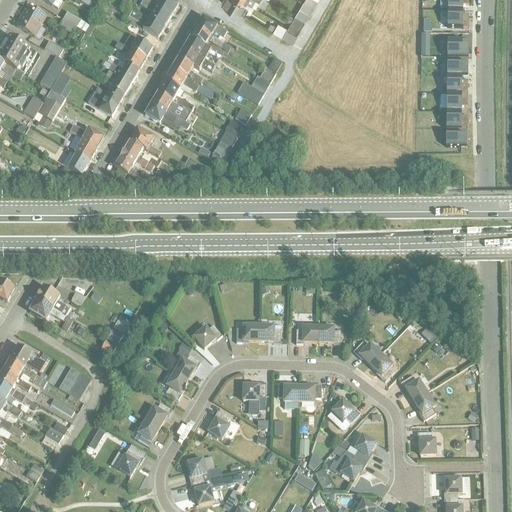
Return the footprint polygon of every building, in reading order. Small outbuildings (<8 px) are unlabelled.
[(64,0),(63,0),(40,0),(53,7),(58,10),(64,0)] [(97,0),(83,0),(81,4),(92,10),(97,0)] [(145,0),(145,2),(172,18),(179,6),(169,0),(161,0),(160,3),(154,0),(145,0)] [(250,6),(240,0),(223,0),(222,3),(245,16),(250,6)] [(240,0),(250,6),(256,9),(260,0),(240,0)] [(304,0),(303,2),(314,8),(318,0),(304,0)] [(447,0),(448,29),(469,29),(469,15),(463,15),(463,6),(468,6),(468,0),(447,0)] [(149,21),(165,30),(172,18),(145,2),(144,1),(140,7),(153,14),(149,21)] [(295,16),(306,22),(314,8),(303,2),(295,16)] [(109,5),(104,13),(111,17),(116,9),(109,5)] [(22,17),(42,29),(48,18),(28,7),(22,17)] [(165,30),(149,21),(130,9),(126,16),(127,16),(124,20),(144,31),(159,40),(165,30)] [(64,21),(77,29),(86,34),(90,27),(68,14),(64,21)] [(287,31),(297,37),(306,22),(295,16),(294,18),(290,15),(286,21),(291,24),(288,29),(287,31)] [(42,29),(22,17),(16,27),(40,41),(46,31),(42,29)] [(197,29),(224,45),(226,42),(223,40),(227,33),(212,24),(203,19),(197,29)] [(430,20),(422,20),(421,32),(432,33),(432,26),(430,26),(430,20)] [(77,29),(64,21),(59,28),(73,36),(77,29)] [(287,31),(288,29),(278,23),(273,33),(292,44),(297,37),(287,31)] [(89,28),(85,35),(90,38),(94,31),(89,28)] [(191,39),(206,48),(209,43),(221,50),(224,45),(197,29),(191,39)] [(159,40),(144,31),(138,41),(152,50),(159,40)] [(430,35),(421,34),(421,59),(430,59),(430,35)] [(124,48),(146,61),(152,50),(138,41),(130,37),(124,48)] [(0,54),(0,62),(24,76),(37,54),(10,38),(0,54)] [(185,50),(216,68),(220,61),(214,58),(217,55),(206,48),(191,39),(185,50)] [(468,40),(447,40),(446,149),(466,148),(467,117),(462,117),(462,108),(467,108),(467,82),(463,82),(462,77),(468,77),(468,40)] [(56,58),(58,59),(64,51),(50,43),(45,51),(56,58)] [(124,64),(139,73),(146,61),(124,48),(118,44),(115,49),(128,57),(124,64)] [(179,60),(194,69),(199,72),(202,68),(212,74),(216,68),(185,50),(179,60)] [(75,52),(68,65),(75,69),(76,69),(83,57),(75,52)] [(58,59),(56,58),(40,86),(51,92),(62,74),(67,65),(58,59)] [(173,70),(213,94),(216,89),(204,81),(191,73),(194,69),(179,60),(173,70)] [(268,71),(277,75),(282,65),(274,60),(268,71)] [(0,79),(3,81),(5,77),(8,78),(9,77),(12,79),(12,78),(20,83),(24,76),(0,62),(0,79)] [(106,64),(103,69),(109,72),(132,86),(139,73),(124,64),(120,62),(117,68),(113,66),(113,67),(106,64)] [(165,82),(181,91),(183,87),(192,92),(196,94),(197,92),(211,101),(215,95),(213,94),(173,70),(165,82)] [(260,80),(270,86),(277,75),(268,71),(266,70),(260,80)] [(112,91),(124,98),(132,86),(109,72),(106,79),(116,85),(112,91)] [(51,92),(66,101),(72,91),(67,88),(71,81),(62,74),(51,92)] [(252,89),(264,96),(270,86),(260,80),(257,79),(252,89)] [(158,95),(192,114),(195,109),(179,100),(176,98),(181,91),(165,82),(158,95)] [(264,96),(252,89),(244,84),(238,95),(258,107),(264,96)] [(183,87),(181,91),(184,93),(190,96),(192,92),(183,87)] [(95,94),(119,107),(124,98),(112,91),(109,96),(98,89),(95,94)] [(43,90),(39,96),(44,99),(48,93),(43,90)] [(43,105),(38,115),(43,118),(53,123),(66,101),(51,92),(43,105)] [(119,107),(95,94),(89,105),(112,119),(119,107)] [(168,114),(186,124),(192,114),(158,95),(152,105),(168,114)] [(38,115),(43,105),(33,99),(24,114),(34,121),(38,115)] [(168,114),(152,105),(145,117),(161,126),(161,125),(178,134),(181,129),(187,133),(190,127),(186,124),(168,114)] [(242,111),(236,122),(246,128),(252,117),(242,111)] [(38,115),(34,121),(40,124),(39,125),(48,131),(52,124),(43,119),(43,118),(38,115)] [(238,135),(242,129),(231,123),(227,129),(238,135)] [(20,127),(14,136),(21,140),(26,131),(20,127)] [(77,138),(98,150),(104,140),(89,131),(88,131),(87,130),(85,133),(74,127),(70,134),(77,138)] [(226,134),(237,141),(240,136),(238,135),(227,129),(225,133),(226,134)] [(130,142),(144,150),(159,159),(162,154),(152,148),(153,146),(151,145),(154,140),(138,130),(130,142)] [(221,145),(232,151),(233,149),(238,141),(237,141),(226,134),(221,145)] [(69,152),(90,164),(98,150),(77,138),(69,152)] [(125,151),(154,168),(157,170),(160,165),(142,154),(144,150),(130,142),(125,151)] [(213,157),(223,163),(224,164),(232,151),(221,145),(213,157)] [(202,150),(199,155),(207,160),(211,155),(202,150)] [(120,160),(134,168),(136,164),(152,173),(154,168),(125,151),(120,160)] [(90,164),(69,152),(67,154),(69,155),(62,167),(82,178),(90,164)] [(223,163),(213,157),(209,163),(220,169),(223,163)] [(134,168),(120,160),(115,169),(118,171),(115,176),(124,182),(127,176),(138,183),(156,181),(143,173),(141,177),(131,171),(134,168)] [(189,160),(182,172),(201,183),(208,170),(189,160)] [(44,170),(41,176),(47,179),(47,178),(51,180),(52,178),(55,180),(56,177),(44,170)] [(25,173),(22,179),(30,183),(33,177),(25,173)] [(0,281),(0,300),(7,305),(15,291),(0,281)] [(194,288),(186,291),(190,298),(197,295),(194,288)] [(267,288),(261,290),(263,297),(270,295),(267,288)] [(53,311),(65,318),(66,318),(71,310),(58,302),(61,298),(44,289),(37,302),(53,311)] [(77,294),(70,304),(80,309),(86,299),(77,294)] [(95,294),(91,300),(99,305),(103,299),(95,294)] [(53,311),(37,302),(30,314),(46,323),(50,316),(65,325),(62,330),(67,333),(74,323),(65,318),(53,311)] [(400,314),(396,318),(401,323),(405,318),(400,314)] [(113,331),(124,337),(131,324),(130,323),(120,318),(113,331)] [(159,325),(156,329),(159,330),(158,332),(164,336),(169,328),(163,324),(161,326),(159,325)] [(80,329),(76,334),(82,338),(86,333),(85,332),(86,330),(81,327),(80,329)] [(259,344),(259,327),(243,327),(243,331),(237,331),(237,345),(249,346),(249,344),(259,344)] [(259,327),(259,344),(268,345),(268,346),(281,346),(281,328),(259,327)] [(206,328),(193,339),(205,353),(213,345),(214,346),(222,338),(214,328),(209,332),(206,328)] [(319,346),(319,329),(303,328),(303,333),(297,333),(297,347),(309,347),(309,346),(319,346)] [(319,329),(319,346),(328,346),(328,347),(341,348),(341,334),(335,334),(335,329),(319,329)] [(106,342),(117,348),(124,337),(113,331),(113,330),(106,342)] [(427,330),(421,336),(430,345),(436,339),(440,335),(435,330),(431,334),(427,330)] [(359,333),(355,337),(361,342),(365,338),(359,333)] [(117,348),(106,342),(101,351),(112,357),(117,348)] [(182,345),(179,351),(189,356),(192,351),(182,345)] [(371,369),(382,356),(370,345),(367,348),(363,345),(354,354),(362,363),(363,362),(371,369)] [(437,345),(432,350),(437,355),(442,349),(437,345)] [(10,362),(29,373),(32,370),(40,374),(46,365),(18,348),(10,362)] [(174,374),(189,383),(196,372),(197,373),(201,365),(181,353),(178,358),(182,360),(174,374)] [(382,356),(371,369),(377,376),(377,377),(385,385),(395,375),(391,371),(394,367),(382,356)] [(4,372),(27,386),(29,383),(44,391),(48,384),(29,373),(10,362),(4,372)] [(70,397),(79,403),(92,382),(71,370),(59,391),(70,397)] [(0,378),(0,383),(13,391),(16,386),(28,394),(31,388),(27,386),(4,372),(0,378)] [(189,383),(174,374),(166,388),(170,390),(167,395),(179,403),(185,392),(184,391),(189,383)] [(413,404),(428,395),(419,381),(415,384),(412,379),(401,386),(407,396),(408,396),(413,404)] [(0,399),(12,407),(15,401),(35,412),(38,406),(13,391),(0,383),(0,399)] [(243,386),(243,404),(249,404),(249,417),(259,417),(259,412),(265,412),(266,386),(255,386),(255,387),(243,386)] [(299,405),(299,388),(286,388),(286,386),(278,386),(278,400),(283,400),(283,405),(285,405),(285,411),(299,411),(299,405)] [(299,388),(299,405),(316,406),(316,401),(321,401),(322,387),(311,387),(311,388),(299,388)] [(428,395),(413,404),(419,412),(418,413),(424,423),(436,416),(433,411),(437,409),(428,395)] [(79,403),(70,397),(68,401),(77,406),(79,403)] [(0,417),(3,412),(9,415),(10,413),(19,419),(22,413),(12,407),(0,399),(0,417)] [(332,414),(327,419),(343,433),(345,433),(360,416),(352,409),(351,409),(343,401),(331,414),(332,414)] [(54,402),(51,407),(72,419),(75,414),(54,402)] [(146,422),(161,431),(165,423),(167,423),(173,413),(161,406),(158,411),(154,408),(146,422)] [(213,425),(207,434),(222,443),(231,428),(227,426),(230,421),(218,414),(212,425),(213,425)] [(472,415),(468,422),(475,425),(479,418),(472,415)] [(0,427),(20,439),(23,434),(0,420),(0,427)] [(161,431),(146,422),(135,442),(150,451),(157,440),(156,439),(161,431)] [(258,423),(258,431),(269,431),(269,423),(258,423)] [(58,424),(54,430),(65,436),(68,431),(58,424)] [(50,430),(45,438),(59,447),(64,438),(50,430)] [(99,432),(90,448),(95,451),(105,435),(99,432)] [(432,435),(418,436),(418,442),(420,442),(420,448),(420,458),(436,457),(436,441),(432,441),(432,435)] [(355,458),(367,465),(373,455),(372,454),(378,445),(363,436),(355,450),(354,451),(358,453),(355,458)] [(258,438),(257,445),(265,447),(266,441),(258,438)] [(300,442),(300,457),(309,458),(309,442),(300,442)] [(344,443),(341,449),(346,452),(349,446),(344,443)] [(456,443),(454,445),(454,449),(456,451),(460,451),(462,448),(462,445),(460,443),(456,443)] [(129,452),(144,460),(147,455),(132,447),(129,452)] [(347,453),(355,458),(358,453),(354,451),(355,450),(351,448),(347,453)] [(355,458),(347,453),(339,449),(333,454),(342,459),(337,465),(334,463),(330,472),(340,477),(340,476),(355,484),(360,475),(361,476),(367,465),(355,458)] [(144,460),(129,452),(129,451),(125,458),(119,454),(111,467),(118,471),(131,479),(139,466),(140,467),(144,461),(144,460)] [(269,456),(266,461),(273,465),(276,460),(269,456)] [(192,487),(223,479),(220,470),(215,471),(212,458),(187,464),(190,475),(189,475),(192,487)] [(315,458),(310,463),(317,469),(322,464),(315,458)] [(30,473),(40,479),(44,473),(34,466),(30,473)] [(241,466),(230,468),(232,475),(243,472),(241,466)] [(40,479),(30,473),(26,478),(37,484),(40,479)] [(299,475),(294,483),(312,493),(316,485),(299,475)] [(223,479),(192,487),(195,499),(196,498),(198,508),(215,504),(211,491),(244,483),(242,476),(223,481),(223,479)] [(324,478),(316,481),(319,488),(327,484),(324,478)] [(444,503),(459,502),(458,496),(462,496),(461,480),(445,481),(446,491),(446,496),(444,496),(444,503)] [(326,496),(326,500),(330,500),(330,505),(336,505),(337,497),(326,496)] [(229,511),(237,500),(231,497),(224,509),(228,511),(229,511)] [(383,511),(378,509),(377,510),(372,508),(364,502),(357,511),(383,511)] [(459,502),(444,503),(444,511),(463,511),(463,507),(459,508),(459,502)]
